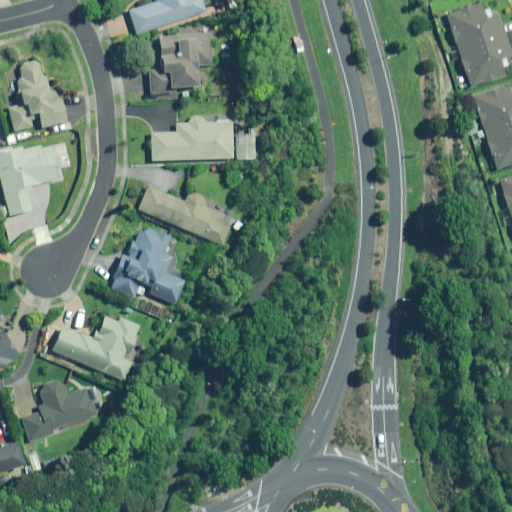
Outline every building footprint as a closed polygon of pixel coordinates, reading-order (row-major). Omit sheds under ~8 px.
[(154,0),(155,1),(129,10),(137,34),(206,12),(201,0),(154,0)] [(447,15),(471,86),(506,75),(500,57),(511,53),(498,15),(486,19),(481,3),(447,15)] [(214,65),(211,31),(159,35),(162,70),(149,71),(151,94),(172,93),(171,89),(198,86),(196,66),(214,65)] [(47,75),(41,76),(38,61),(19,65),(22,79),(17,80),(20,94),(15,95),(18,106),(8,108),(13,131),(31,127),(29,120),(39,118),(41,128),(67,122),(62,97),(52,99),(47,75)] [(474,98),(498,169),(511,164),(511,98),(508,86),(474,98)] [(152,161),(169,160),(169,171),(239,169),(238,159),(251,158),(250,136),(232,136),(232,123),(204,124),(204,116),(190,117),(190,124),(176,124),(176,133),(152,133),(152,161)] [(59,165),(54,144),(0,157),(0,177),(10,216),(31,210),(26,188),(58,179),(55,166),(59,165)] [(511,176),(501,180),(511,213),(511,176)] [(185,203),(149,187),(139,210),(222,246),(230,229),(220,225),(227,209),(190,193),(185,203)] [(170,240),(141,227),(127,259),(124,258),(111,289),(132,298),(139,282),(151,288),(149,293),(175,305),(184,282),(165,274),(173,257),(164,253),(170,240)] [(0,367),(19,356),(6,336),(0,340),(0,318),(4,316),(0,309),(0,367)] [(117,322),(104,317),(94,341),(64,329),(54,352),(123,381),(131,363),(121,359),(125,350),(130,352),(140,327),(119,318),(117,322)] [(66,394),(63,386),(54,381),(43,384),(38,394),(41,405),(35,407),(37,413),(19,418),(27,443),(51,435),(50,431),(93,417),(84,388),(66,394)] [(0,474),(25,466),(17,442),(0,448),(0,474)]
